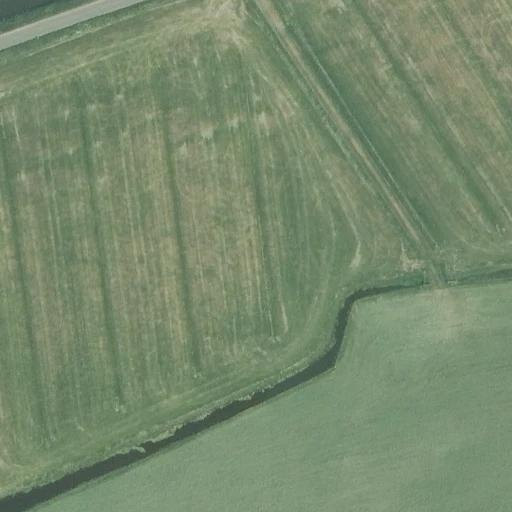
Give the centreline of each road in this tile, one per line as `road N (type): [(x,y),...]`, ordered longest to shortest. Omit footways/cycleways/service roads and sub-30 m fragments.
road 1 (track): [(450,295),(264,0)]
road 2 (track): [(129,0),(0,45)]
